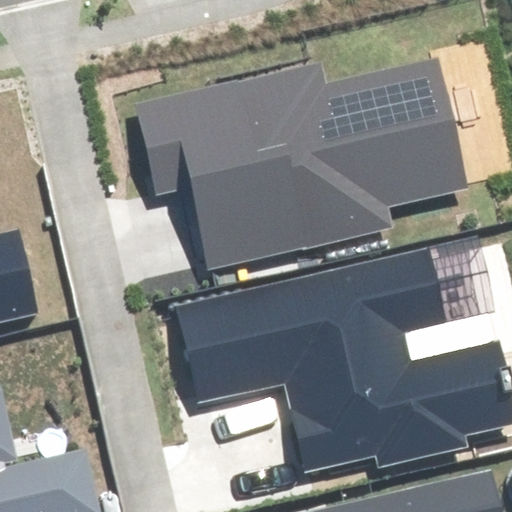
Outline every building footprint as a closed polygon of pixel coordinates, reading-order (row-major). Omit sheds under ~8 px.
[(320,66),(138,107),(157,190),(190,182),(209,267),(391,226),(388,213),(468,195),(437,63),(325,88),(320,66)] [(0,320),(37,312),(19,233),(0,237),(0,320)] [(427,252),(179,308),(199,399),(287,379),(307,469),(377,454),(379,464),(463,445),(460,435),(511,422),(511,402),(498,342),(408,363),(401,332),(443,322),(427,252)] [(19,469),(0,388),(0,511),(94,511),(82,455),(19,469)] [(498,511),(490,474),(323,511),(498,511)]
